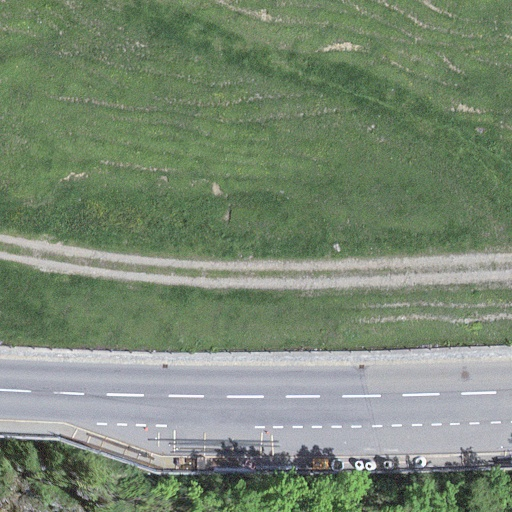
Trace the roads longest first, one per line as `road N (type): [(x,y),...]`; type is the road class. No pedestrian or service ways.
road 1 (track): [(511,260),(247,276),(0,229)]
road 2 (secondary): [(0,389),(409,396),(511,389)]
